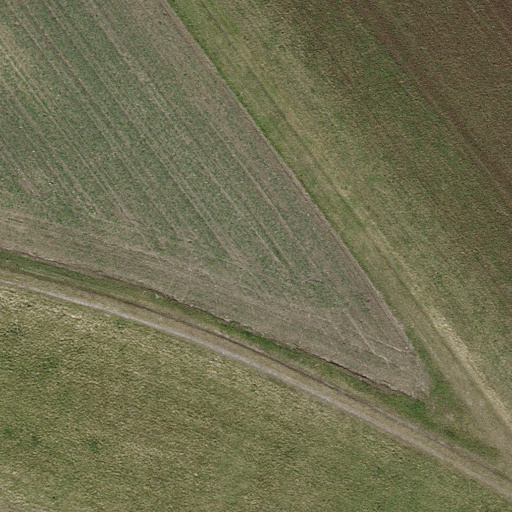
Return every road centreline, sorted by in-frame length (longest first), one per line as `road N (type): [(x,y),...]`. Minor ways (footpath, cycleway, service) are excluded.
road 1 (track): [(0,280),(205,334),(511,491)]
road 2 (track): [(511,428),(191,0)]
